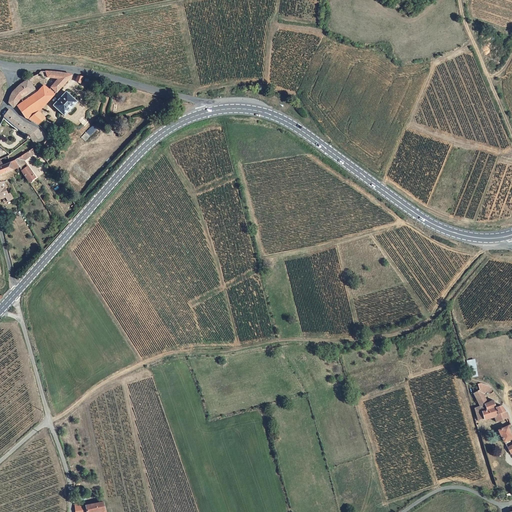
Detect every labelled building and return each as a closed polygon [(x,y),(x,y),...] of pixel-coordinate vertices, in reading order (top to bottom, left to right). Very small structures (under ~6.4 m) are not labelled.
[(58,90),(73,75),(46,71),(46,73),(47,75),(48,77),(59,79),(53,85),(58,90)] [(18,99),(33,88),(28,83),(30,81),(28,79),(20,84),(14,89),(8,102),(10,105),(12,106),(18,99)] [(54,93),(45,84),(37,91),(18,105),(25,115),(37,125),(45,118),(37,109),(54,93)] [(64,115),(77,102),(67,91),(54,104),(64,115)] [(23,122),(11,111),(4,119),(7,121),(9,119),(28,131),(27,132),(26,134),(26,136),(27,138),(29,138),(32,135),(35,142),(43,137),(39,130),(23,122)] [(94,123),(81,137),(85,141),(98,126),(94,123)] [(27,153),(30,158),(41,151),(37,147),(27,153)] [(0,175),(1,175),(10,172),(17,168),(19,171),(22,170),(15,160),(10,162),(8,156),(10,155),(7,152),(4,149),(1,151),(3,158),(0,159),(0,175)] [(36,177),(25,161),(22,156),(15,160),(22,170),(25,175),(30,182),(36,177)] [(10,201),(15,199),(12,193),(10,193),(6,183),(0,183),(0,199),(8,197),(10,201)] [(481,384),(477,385),(480,390),(475,393),(480,405),(484,404),(486,410),(494,407),(491,401),(487,402),(484,394),(490,390),(489,387),(485,385),(481,384)] [(474,417),(476,421),(493,416),(495,422),(508,418),(504,411),(497,414),(494,407),(486,410),(484,404),(480,405),(474,408),(477,416),(474,417)] [(494,407),(497,414),(504,411),(499,405),(494,407)] [(511,440),(506,426),(497,430),(502,442),(511,440)] [(75,511),(96,511),(101,511),(100,511),(106,511),(105,503),(81,506),(80,503),(75,503),(75,511)]
